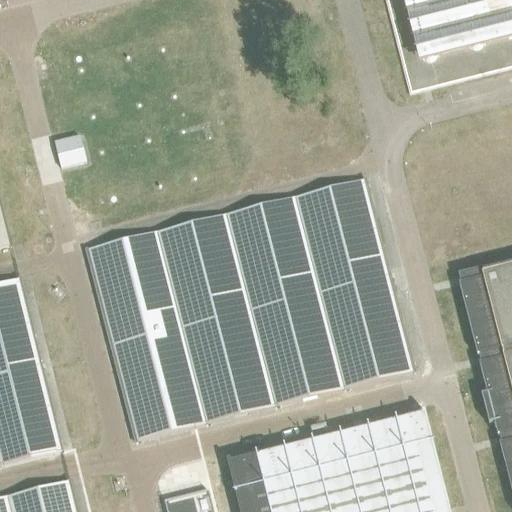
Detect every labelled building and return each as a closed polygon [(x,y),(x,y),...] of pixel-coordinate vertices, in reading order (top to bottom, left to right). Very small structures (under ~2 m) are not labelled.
[(511,0),(387,0),(411,95),(511,69),(511,0)] [(80,140),(55,146),(61,171),(87,165),(80,140)] [(415,374),(390,274),(366,182),(86,253),(135,445),(303,403),(415,374)] [(0,251),(12,249),(0,200),(0,251)] [(511,264),(459,278),(461,286),(460,287),(478,359),(480,359),(482,366),(480,367),(498,439),(500,438),(502,446),(500,447),(511,493),(511,264)] [(20,282),(0,286),(0,470),(63,455),(40,364),(20,282)] [(450,511),(425,413),(424,413),(422,414),(423,417),(231,465),(231,462),(227,463),(239,511),(450,511)] [(77,511),(70,484),(0,501),(0,511),(77,511)] [(213,511),(209,494),(165,505),(166,511),(213,511)]
